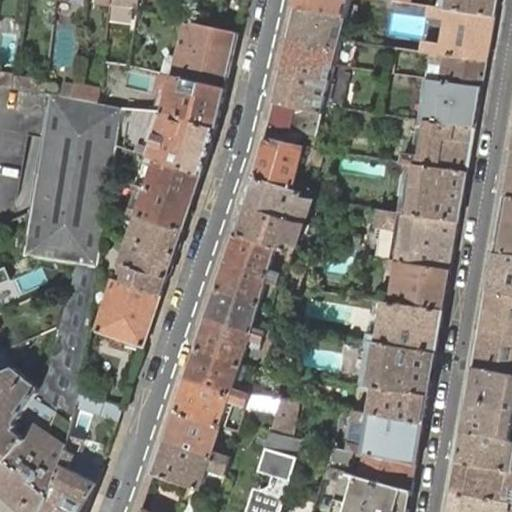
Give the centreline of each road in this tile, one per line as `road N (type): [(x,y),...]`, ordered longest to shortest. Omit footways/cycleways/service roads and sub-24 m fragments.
road 1 (residential): [(116,511),(237,160),(276,0)]
road 2 (residential): [(511,55),(430,511)]
